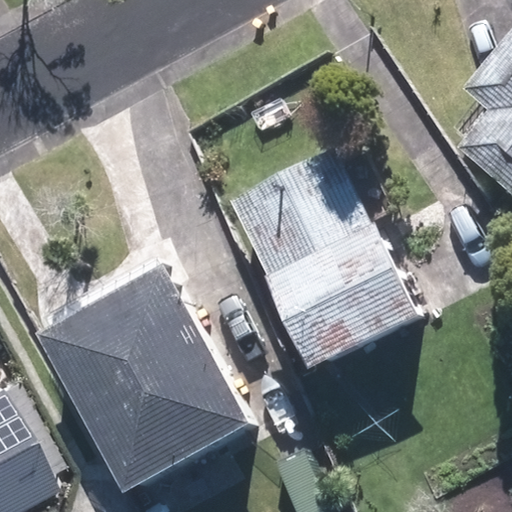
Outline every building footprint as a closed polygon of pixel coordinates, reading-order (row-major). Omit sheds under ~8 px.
[(511,54),(470,103),(496,125),(465,161),(511,201),(511,54)] [(345,160),(236,210),(318,384),(427,334),(345,160)] [(511,253),(483,205),(430,237),(468,300),(511,274),(511,253)] [(67,342),(154,500),(276,433),(190,274),(67,342)] [(0,511),(5,511),(48,489),(0,402),(0,511)] [(307,408),(278,421),(299,470),(328,457),(307,408)]
